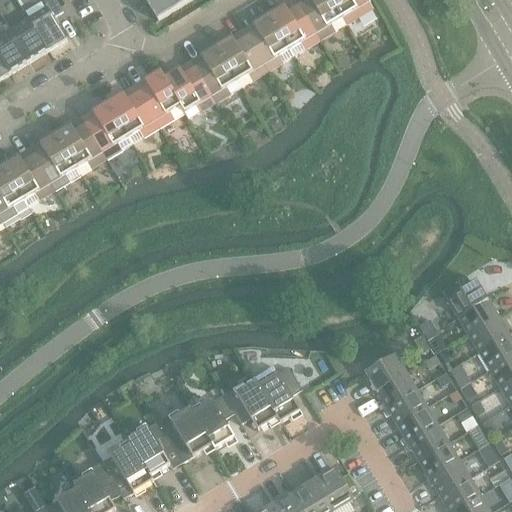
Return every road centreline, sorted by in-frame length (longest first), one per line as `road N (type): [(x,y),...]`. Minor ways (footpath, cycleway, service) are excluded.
road 1 (unclassified): [(0,396),(95,321),(155,286),(305,258),(343,243),(392,188),(418,119),(502,58)]
road 2 (residential): [(201,511),(351,421),(408,511)]
road 3 (residential): [(0,123),(131,45)]
road 4 (residential): [(131,45),(164,47),(241,0)]
